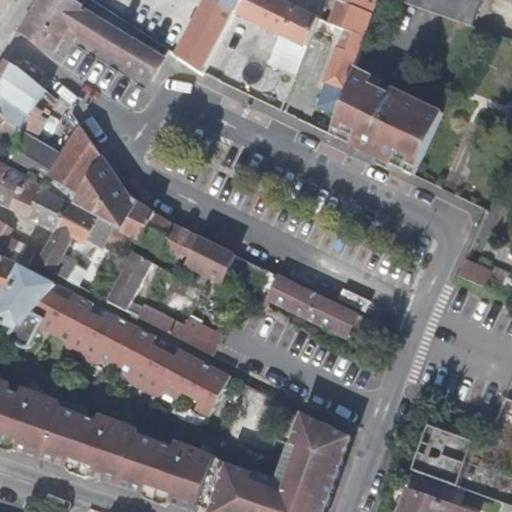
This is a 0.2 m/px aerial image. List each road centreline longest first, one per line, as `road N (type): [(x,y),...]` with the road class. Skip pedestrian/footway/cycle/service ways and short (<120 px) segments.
road 1 (residential): [(419,326),(451,248),(440,225),(193,100),(174,101),(136,132)]
road 2 (residential): [(136,132),(135,161),(151,185),(419,326)]
road 3 (residential): [(419,326),(348,511)]
road 4 (residential): [(136,132),(3,42)]
